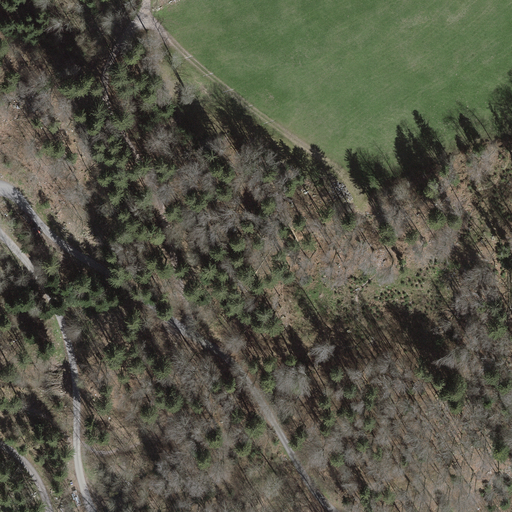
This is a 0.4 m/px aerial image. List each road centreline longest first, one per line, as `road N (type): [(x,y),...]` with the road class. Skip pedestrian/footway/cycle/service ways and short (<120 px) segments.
road 1 (unclassified): [(0,186),(155,311),(239,367),(309,488),(332,511)]
road 2 (track): [(144,14),(111,55),(106,110),(154,190),(188,334)]
road 3 (unclassified): [(99,511),(76,435),(58,303),(0,231)]
road 4 (track): [(364,199),(144,14)]
